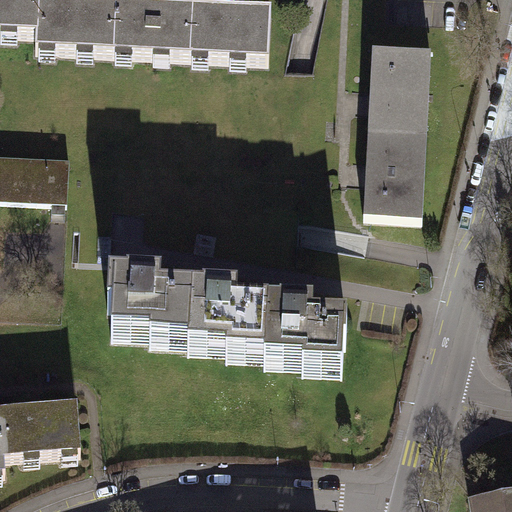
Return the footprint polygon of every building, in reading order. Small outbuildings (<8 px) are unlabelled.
[(0,0),(0,40),(37,42),(38,42),(40,7),(42,7),(42,0),(0,0)] [(36,58),(115,62),(117,11),(42,7),(40,7),(38,42),(37,42),(36,58)] [(115,62),(191,65),(194,15),(117,11),(115,62)] [(272,19),(194,15),(191,65),(269,69),(272,19)] [(374,143),(420,145),(424,61),(379,59),(374,143)] [(420,145),(374,143),(370,226),(416,228),(420,145)] [(70,167),(0,163),(0,207),(52,210),(52,204),(68,205),(70,167)] [(140,263),(139,287),(155,287),(161,288),(162,264),(140,263)] [(217,277),(215,301),(232,302),(237,302),(238,279),(217,277)] [(189,346),(192,301),(155,299),(155,287),(139,287),(139,294),(129,293),(129,287),(110,286),(108,317),(113,317),(112,344),(132,345),(132,338),(151,339),(150,351),(170,352),(170,345),(189,346)] [(293,291),(292,315),(307,315),(314,316),(315,292),(293,291)] [(265,361),(268,315),(231,313),(232,302),(215,301),(215,308),(205,307),(205,302),(192,301),(189,346),(189,359),(208,360),(208,353),(227,354),(226,365),(246,366),(247,360),(265,361)] [(268,315),(265,361),(265,372),(284,373),(284,366),(303,367),(302,379),(322,380),(322,374),(343,375),(344,354),(347,354),(348,330),(307,328),(307,315),(292,315),(292,321),(282,321),(282,316),(268,315)] [(0,426),(1,433),(3,467),(81,461),(77,412),(0,417),(0,426)] [(511,511),(511,502),(474,509),(474,511),(511,511)]
